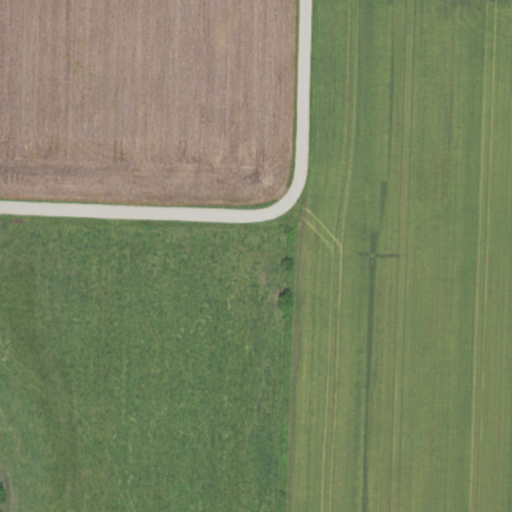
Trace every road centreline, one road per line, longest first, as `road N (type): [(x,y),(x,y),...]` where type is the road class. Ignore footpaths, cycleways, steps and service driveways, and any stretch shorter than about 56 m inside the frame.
road 1 (residential): [(275,189),(262,215),(0,230)]
road 2 (residential): [(275,189),(283,172),(286,0)]
